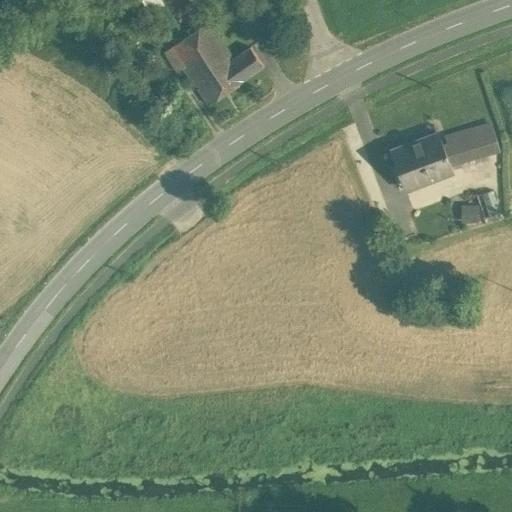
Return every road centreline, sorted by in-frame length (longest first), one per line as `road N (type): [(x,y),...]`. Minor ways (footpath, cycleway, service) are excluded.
road 1 (secondary): [(335,79),(181,175),(39,312),(0,368)]
road 2 (secondary): [(511,2),(335,79)]
